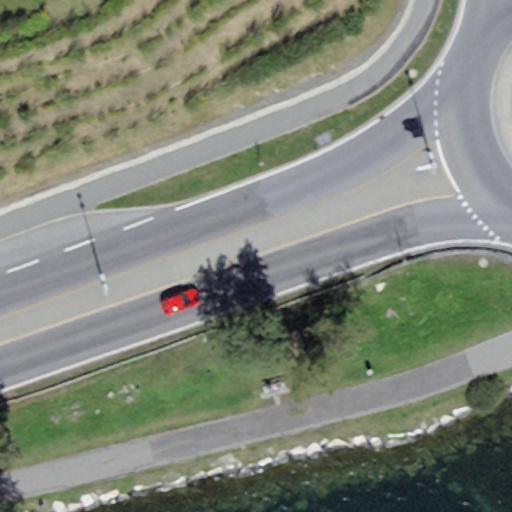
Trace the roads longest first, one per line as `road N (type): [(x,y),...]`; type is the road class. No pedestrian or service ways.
road 1 (primary): [(0,368),(384,234),(511,217)]
road 2 (primary): [(466,81),(346,167),(0,295)]
road 3 (primary): [(466,81),(465,121),(477,159),(511,202)]
